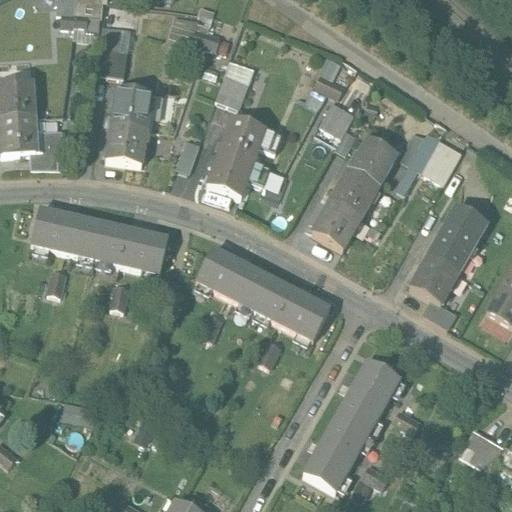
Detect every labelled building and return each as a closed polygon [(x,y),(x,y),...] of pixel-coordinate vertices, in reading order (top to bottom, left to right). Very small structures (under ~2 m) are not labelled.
[(74,21),(61,20),(60,33),(72,34),(74,21)] [(86,22),(74,21),(72,34),(85,35),(86,22)] [(123,56),(117,54),(120,35),(105,32),(98,73),(120,77),(123,56)] [(207,40),(194,36),(190,49),(203,53),(207,40)] [(219,43),(207,40),(203,53),(215,56),(219,43)] [(212,107),(238,115),(251,73),(225,65),(212,107)] [(331,88),(320,82),(314,94),(325,100),(331,88)] [(343,93),(331,88),(325,100),(337,105),(343,93)] [(30,89),(0,91),(0,126),(33,125),(30,89)] [(150,102),(115,97),(110,132),(145,137),(150,102)] [(337,141),(347,117),(327,109),(317,133),(337,141)] [(33,125),(0,126),(0,162),(29,161),(41,160),(41,163),(56,162),(56,159),(61,159),(60,139),(34,140),(33,125)] [(280,144),(231,126),(218,159),(252,171),(257,155),(274,161),(280,144)] [(145,137),(110,132),(105,167),(140,172),(145,137)] [(355,143),(345,137),(333,157),(344,163),(350,152),(360,158),(364,151),(371,138),(361,133),(355,143)] [(438,147),(426,141),(419,153),(431,159),(438,147)] [(198,152),(185,147),(175,176),(188,180),(198,152)] [(449,153),(438,147),(431,159),(442,165),(449,153)] [(355,161),(346,178),(329,209),(359,226),(377,195),(393,167),(364,151),(360,158),(358,162),(355,161)] [(252,171),(218,159),(206,193),(239,205),(246,188),(262,194),(268,177),(252,171)] [(56,162),(41,163),(41,160),(29,161),(30,177),(57,177),(56,162)] [(359,226),(329,209),(311,240),(341,257),(359,226)] [(453,216),(426,264),(456,281),(484,233),(453,216)] [(94,266),(102,232),(39,217),(31,252),(94,266)] [(157,281),(165,246),(102,232),(94,266),(157,281)] [(253,318),(270,287),(212,257),(196,289),(253,318)] [(456,281),(426,264),(409,295),(430,307),(439,312),(456,281)] [(511,272),(485,319),(511,334),(511,332),(511,272)] [(65,280),(51,277),(46,300),(59,304),(65,280)] [(311,348),(327,316),(270,287),(253,318),(311,348)] [(128,295),(115,292),(109,315),(122,318),(128,295)] [(439,312),(430,307),(421,322),(446,336),(454,321),(439,312)] [(220,327),(208,322),(198,344),(211,349),(220,327)] [(279,354),(267,348),(256,369),(268,375),(279,354)] [(397,387),(366,369),(334,425),(366,443),(397,387)] [(398,417),(392,429),(412,441),(419,429),(398,417)] [(366,443),(334,425),(303,481),(334,499),(366,443)] [(488,447),(474,472),(487,479),(492,471),(501,455),(488,447)] [(16,463),(0,450),(0,468),(7,474),(16,463)] [(511,452),(508,459),(501,455),(492,471),(511,482),(511,452)] [(388,484),(367,472),(360,484),(381,496),(388,484)]
